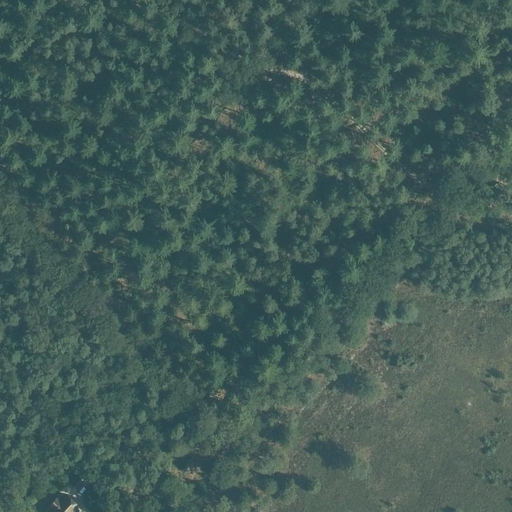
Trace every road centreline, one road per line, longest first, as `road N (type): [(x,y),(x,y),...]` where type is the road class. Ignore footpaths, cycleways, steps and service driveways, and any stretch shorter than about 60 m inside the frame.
road 1 (track): [(0,187),(235,438),(165,511)]
road 2 (track): [(511,230),(429,191),(273,55)]
road 3 (track): [(251,74),(72,264)]
